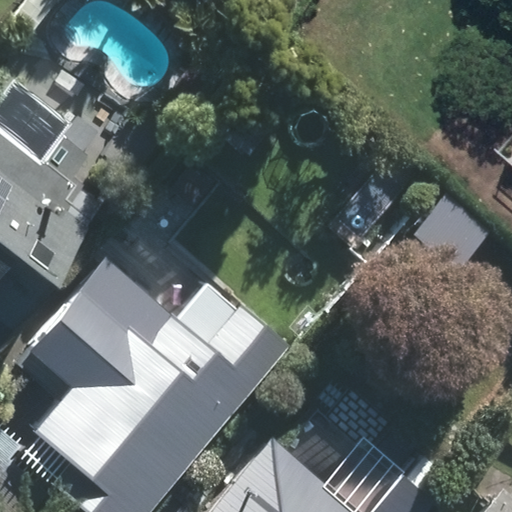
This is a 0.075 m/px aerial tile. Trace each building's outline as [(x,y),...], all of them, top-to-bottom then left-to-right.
[(72,114),(13,71),(0,88),(0,340),(90,216),(67,199),(99,156),(61,129),(72,114)] [(195,148),(141,209),(180,244),(234,182),(195,148)] [(50,472),(96,511),(138,511),(287,341),(234,296),(207,328),(109,244),(26,340),(68,376),(31,417),(69,450),(50,472)] [(0,420),(0,511),(6,511),(39,473),(11,450),(21,438),(0,420)] [(167,511),(430,511),(442,499),(399,462),(363,503),(270,422),(198,505),(184,493),(167,511)] [(511,511),(511,480),(502,472),(468,511),(511,511)]
